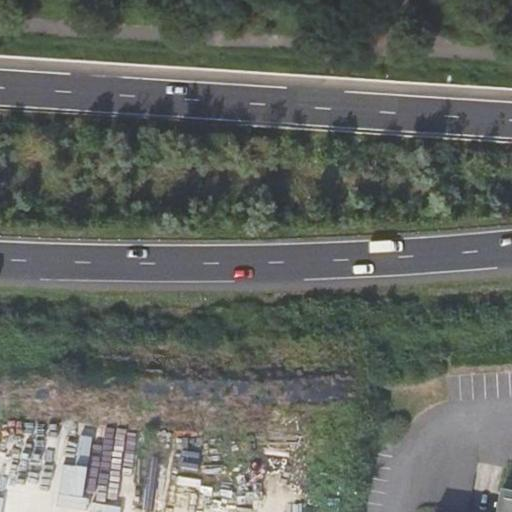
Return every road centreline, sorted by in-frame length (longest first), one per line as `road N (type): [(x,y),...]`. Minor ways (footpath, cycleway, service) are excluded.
road 1 (trunk): [(511,120),(0,88)]
road 2 (trunk): [(0,259),(250,262),(511,249)]
